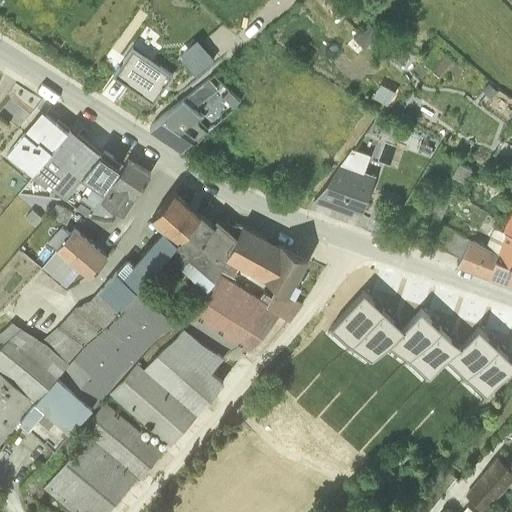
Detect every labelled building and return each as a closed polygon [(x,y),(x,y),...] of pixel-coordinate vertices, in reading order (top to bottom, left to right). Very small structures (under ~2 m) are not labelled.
[(132,35),(113,62),(153,90),(172,62),(132,35)] [(204,70),(191,82),(198,91),(212,79),(204,70)] [(180,139),(181,140),(194,125),(199,129),(209,117),(196,105),(200,101),(184,87),(190,82),(190,81),(164,104),(150,119),(151,120),(180,139)] [(68,123),(45,105),(10,148),(32,166),(68,123)] [(82,167),(98,148),(68,123),(33,166),(46,177),(48,174),(64,189),(82,167)] [(352,138),(313,192),(352,206),(356,194),(364,197),(376,166),(364,162),(370,145),(352,138)] [(451,163),(457,151),(439,141),(433,153),(451,163)] [(121,156),(102,143),(98,148),(82,167),(88,172),(82,183),(83,184),(80,188),(93,197),(121,156)] [(472,159),(457,151),(451,163),(429,207),(439,214),(453,185),(451,183),(459,168),(465,172),(472,159)] [(124,209),(150,167),(127,152),(100,194),(124,209)] [(103,318),(200,208),(174,185),(150,210),(162,221),(132,255),(127,250),(116,261),(115,261),(89,292),(75,297),(41,334),(12,310),(0,323),(0,335),(3,337),(0,340),(0,441),(13,426),(17,427),(22,421),(19,417),(69,359),(68,358),(103,318)] [(55,192),(48,206),(66,214),(72,200),(55,192)] [(43,207),(33,197),(18,214),(29,224),(43,207)] [(511,202),(502,225),(511,228),(511,202)] [(205,282),(242,220),(227,216),(224,219),(217,214),(213,219),(200,208),(169,243),(183,255),(179,259),(205,282)] [(61,215),(47,230),(57,238),(56,240),(80,260),(88,266),(106,245),(75,218),(70,222),(61,215)] [(242,220),(205,282),(201,291),(200,291),(189,308),(249,348),(280,309),(289,315),(302,299),(293,293),(301,277),(296,274),(307,254),(242,220)] [(511,228),(502,225),(493,221),(485,239),(511,249),(511,228)] [(511,280),(511,249),(485,239),(448,222),(437,243),(459,254),(457,259),(511,280)] [(66,277),(80,260),(56,240),(40,256),(66,277)] [(93,407),(175,313),(139,282),(19,417),(54,448),(91,406),(93,407)] [(331,322),(350,341),(384,307),(363,288),(331,322)] [(350,341),(370,361),(388,343),(403,325),(384,307),(350,341)] [(441,326),(421,307),(403,325),(388,343),(407,361),(441,326)] [(222,356),(182,321),(143,365),(136,359),(108,390),(170,444),(223,384),(210,372),(222,356)] [(461,343),(441,326),(407,361),(427,380),(444,361),(461,343)] [(498,345),(477,326),(461,343),(444,361),(465,380),(498,345)] [(511,370),(511,357),(498,345),(465,380),(485,399),(511,370)] [(139,480),(163,452),(104,402),(80,430),(86,436),(42,488),(71,511),(108,511),(137,479),(139,480)] [(511,464),(507,470),(498,461),(465,497),(481,511),(486,511),(511,483),(511,464)]
